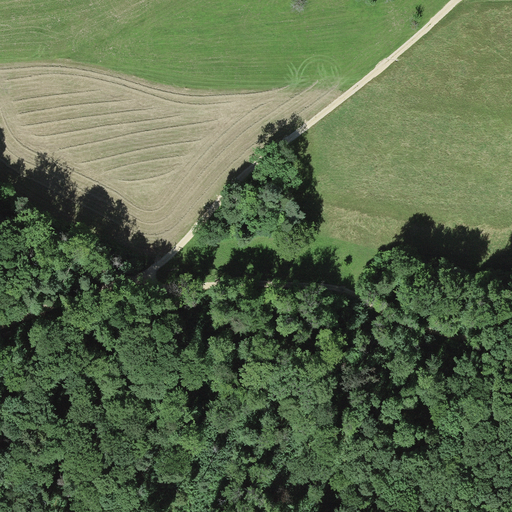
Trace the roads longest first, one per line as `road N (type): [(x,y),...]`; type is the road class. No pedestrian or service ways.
road 1 (track): [(0,326),(158,264),(251,170),(459,0)]
road 2 (track): [(137,276),(169,291),(274,282),(349,292),(415,326),(511,347)]
